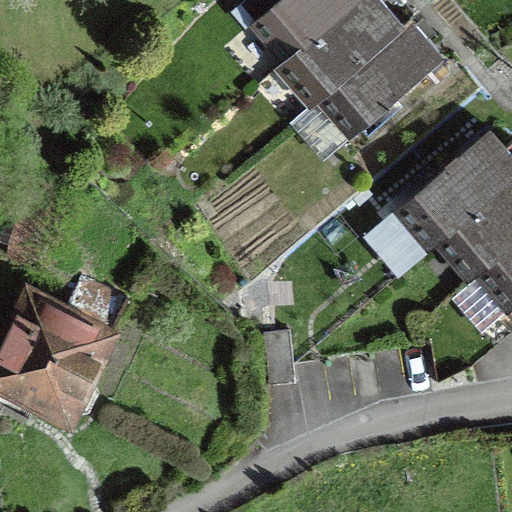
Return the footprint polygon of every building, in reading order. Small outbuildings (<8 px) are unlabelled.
[(274,0),(248,21),(281,61),(355,0),(274,0)] [(355,0),(281,61),(315,102),(401,31),(385,11),(375,0),(355,0)] [(416,49),(401,31),(315,102),(293,120),(326,159),(434,71),(416,49)] [(405,206),(437,241),(511,173),(511,156),(504,148),(488,131),(405,206)] [(511,173),(437,241),(471,278),(511,241),(511,173)] [(511,241),(471,278),(507,318),(511,313),(511,241)] [(109,342),(25,307),(0,367),(0,395),(74,427),(109,342)]
